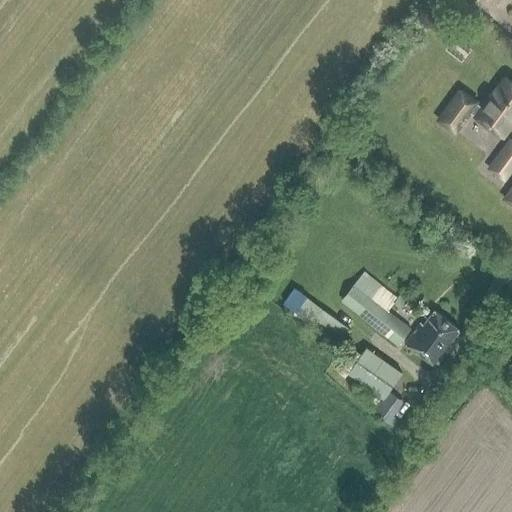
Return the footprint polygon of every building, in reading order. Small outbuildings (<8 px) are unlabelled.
[(511,123),(511,80),(507,77),(494,95),(492,93),(482,106),(461,91),(439,119),(456,131),(470,111),(476,115),(475,116),(503,136),(511,123)] [(511,166),(511,140),(510,139),(488,168),(503,179),(511,166)] [(511,184),(502,198),(511,205),(511,184)] [(411,330),(355,283),(342,299),(398,345),(411,330)] [(292,286),(280,304),(339,344),(351,326),(292,286)] [(402,294),(394,303),(401,309),(404,306),(409,300),(402,294)] [(417,305),(409,300),(404,306),(412,311),(417,305)] [(425,324),(422,321),(406,343),(436,366),(453,345),(450,343),(460,329),(435,310),(425,324)] [(402,372),(366,347),(350,369),(386,394),(402,372)]
